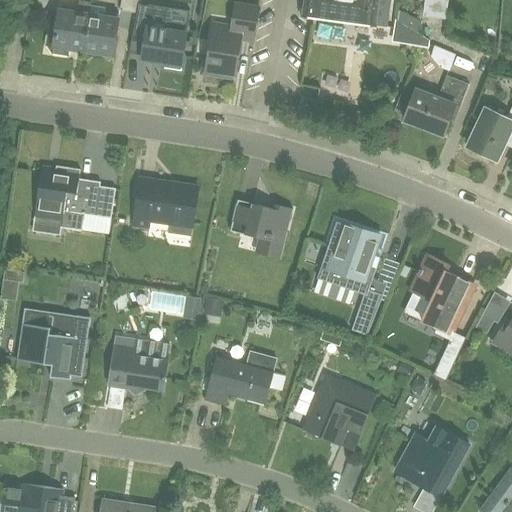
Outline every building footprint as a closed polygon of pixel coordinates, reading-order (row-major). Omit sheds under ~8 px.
[(137,0),(122,0),(120,10),(135,13),(137,0)] [(391,0),(307,0),(308,0),(305,0),(303,13),(306,14),(305,16),(388,28),(391,0)] [(446,0),(425,0),(423,17),(445,19),(446,0)] [(84,51),(89,15),(90,6),(91,2),(78,1),(76,13),(60,10),(56,36),(50,35),(48,45),(54,53),(68,55),(69,49),(84,51)] [(180,70),(187,28),(167,25),(169,8),(148,4),(147,13),(137,11),(131,41),(145,43),(142,59),(161,63),(160,67),(180,70)] [(223,73),(235,75),(242,32),(255,34),(259,8),(236,4),(231,34),(213,31),(207,69),(223,71),(223,73)] [(84,51),(114,56),(120,15),(104,13),(105,8),(90,6),(89,15),(84,51)] [(416,45),(420,34),(395,19),(391,41),(408,44),(416,45)] [(430,40),(420,34),(416,45),(428,47),(430,40)] [(405,122),(444,136),(454,111),(459,113),(469,85),(447,77),(438,99),(416,91),(405,122)] [(306,98),(305,108),(324,111),(326,102),(306,98)] [(324,111),(323,119),(344,123),(362,126),(364,113),(346,110),(346,105),(326,102),(324,111)] [(511,149),(511,110),(507,121),(487,111),(469,148),(497,161),(504,145),(511,149)] [(33,224),(82,232),(85,215),(95,217),(100,183),(79,180),(81,171),(56,167),(56,172),(42,170),(40,188),(39,188),(33,224)] [(134,226),(150,228),(151,221),(170,224),(169,233),(191,236),(198,188),(141,180),(134,226)] [(261,255),(281,260),(293,210),(280,207),(279,211),(239,200),(231,231),(265,240),(261,255)] [(337,220),(320,278),(364,293),(352,329),(367,334),(386,282),(373,278),(381,254),(376,252),(381,233),(337,220)] [(415,292),(410,302),(427,310),(424,316),(431,320),(430,323),(438,327),(435,333),(446,338),(450,340),(433,374),(446,380),(467,336),(456,330),(451,328),(461,309),(465,311),(476,288),(446,273),(449,267),(428,256),(411,290),(415,292)] [(14,299),(17,282),(23,283),(24,272),(4,270),(0,299),(1,299),(1,298),(4,298),(14,299)] [(219,313),(222,298),(206,295),(203,310),(219,313)] [(201,298),(185,296),(182,318),(198,320),(201,298)] [(23,325),(18,361),(31,363),(53,366),(51,378),(70,381),(71,375),(82,376),(89,329),(91,319),(76,317),(76,318),(27,311),(25,325),(23,325)] [(490,327),(480,321),(476,327),(486,333),(490,327)] [(511,321),(508,328),(504,326),(493,344),(511,355),(511,321)] [(128,385),(163,390),(170,345),(117,337),(110,386),(128,389),(128,385)] [(217,356),(204,401),(226,407),(230,394),(266,405),(275,373),(279,360),(265,356),(251,352),(247,365),(217,356)] [(408,377),(412,367),(402,362),(398,372),(408,377)] [(324,438),(355,451),(378,396),(327,375),(317,397),(303,430),(324,439),(324,438)] [(417,391),(422,381),(415,378),(410,388),(417,391)] [(487,422),(479,438),(490,444),(499,428),(487,422)] [(437,427),(429,441),(412,442),(395,471),(425,488),(424,489),(441,499),(471,446),(437,427)] [(511,511),(511,471),(510,470),(480,511),(511,511)] [(8,485),(4,511),(74,511),(77,499),(63,498),(64,493),(31,488),(8,485)] [(155,511),(156,511),(123,506),(123,503),(105,500),(103,511),(155,511)]
